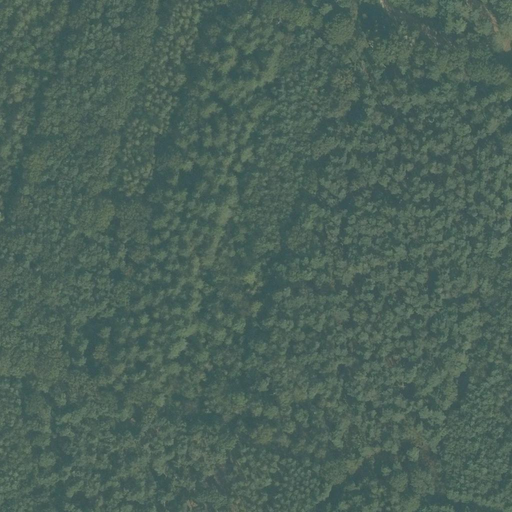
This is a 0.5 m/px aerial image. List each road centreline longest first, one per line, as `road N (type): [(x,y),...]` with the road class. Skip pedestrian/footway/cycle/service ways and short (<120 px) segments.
road 1 (track): [(0,368),(480,511)]
road 2 (track): [(352,34),(511,82)]
road 3 (track): [(232,0),(352,34)]
